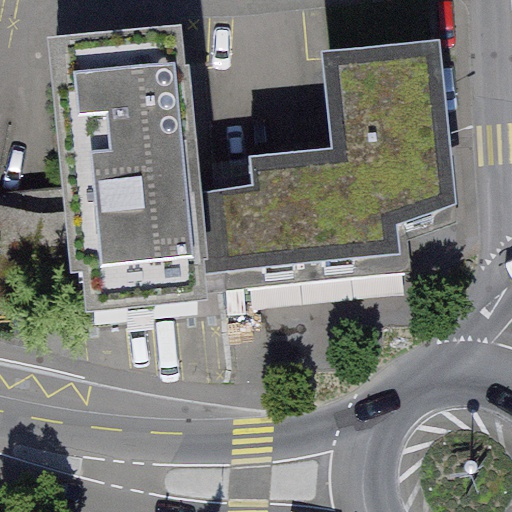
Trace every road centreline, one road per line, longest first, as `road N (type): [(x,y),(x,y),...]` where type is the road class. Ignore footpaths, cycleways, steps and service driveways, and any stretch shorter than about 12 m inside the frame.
road 1 (secondary): [(377,417),(177,452),(136,477)]
road 2 (unclassified): [(511,83),(498,146),(502,290)]
road 3 (secondary): [(0,445),(136,477)]
